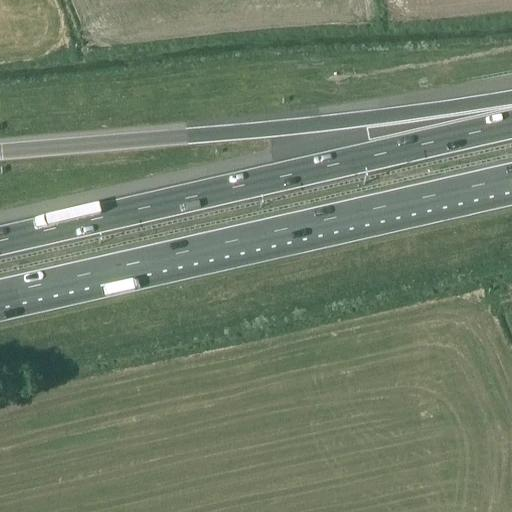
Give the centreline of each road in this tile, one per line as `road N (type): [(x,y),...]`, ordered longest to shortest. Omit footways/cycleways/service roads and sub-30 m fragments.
road 1 (motorway): [(511,123),(0,240)]
road 2 (motorway): [(0,294),(511,177)]
road 3 (motorway): [(511,108),(0,150)]
